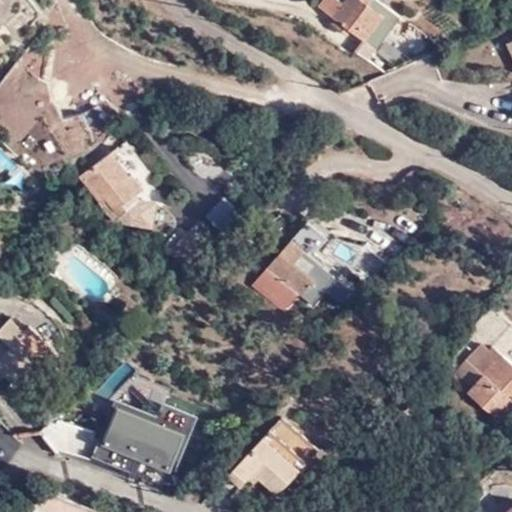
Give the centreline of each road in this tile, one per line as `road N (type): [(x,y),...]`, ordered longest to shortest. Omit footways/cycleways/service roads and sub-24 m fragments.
road 1 (residential): [(179,0),(291,78),(511,199)]
road 2 (residential): [(217,511),(60,463),(0,426)]
